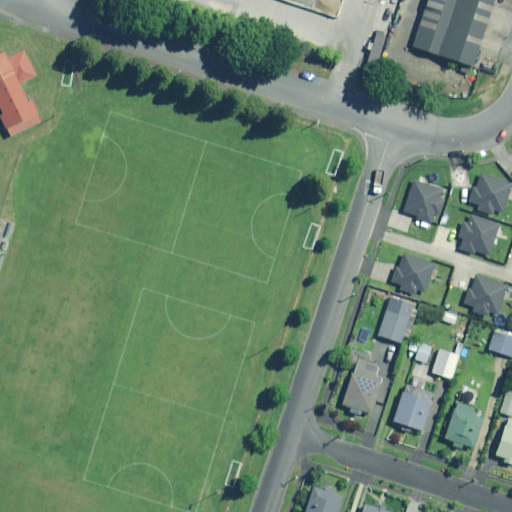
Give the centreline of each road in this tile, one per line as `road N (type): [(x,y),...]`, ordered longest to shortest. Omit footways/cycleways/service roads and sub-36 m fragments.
road 1 (residential): [(34,0),(394,124)]
road 2 (residential): [(292,433),(394,124)]
road 3 (residential): [(292,433),(511,507)]
road 4 (residential): [(394,124),(471,136),(511,111)]
